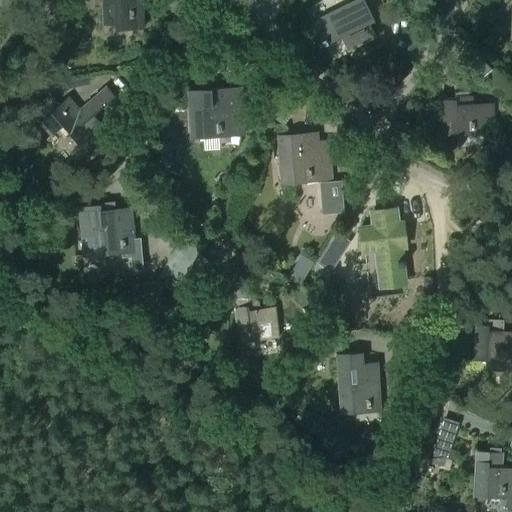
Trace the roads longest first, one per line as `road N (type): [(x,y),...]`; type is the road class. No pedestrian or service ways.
road 1 (track): [(0,305),(363,511)]
road 2 (track): [(385,511),(442,370),(432,184)]
